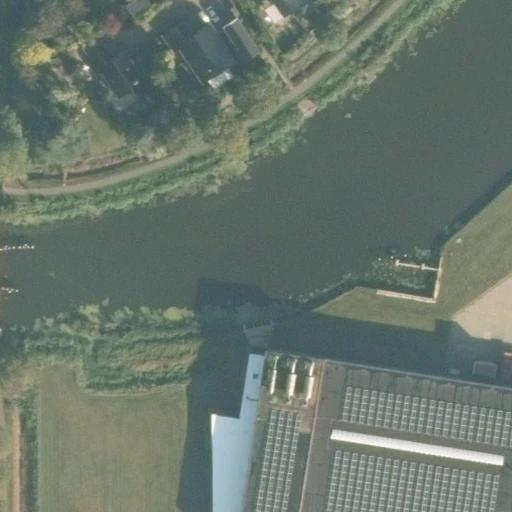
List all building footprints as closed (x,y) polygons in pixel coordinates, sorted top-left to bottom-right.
[(271,0),(283,16),(306,0),(271,0)] [(243,61),(258,51),(235,18),(221,28),(243,61)] [(177,49),(200,82),(206,78),(214,90),(233,76),(225,64),(236,57),(226,42),(222,44),(207,22),(191,34),(182,20),(160,35),(171,52),(177,49)] [(106,36),(114,53),(124,47),(116,31),(106,36)] [(111,57),(103,46),(84,59),(94,74),(99,71),(117,98),(130,89),(135,96),(147,87),(122,50),(111,57)] [(49,65),(67,78),(78,62),(60,49),(49,65)] [(511,511),(511,385),(495,383),(494,384),(498,363),(476,360),(473,380),(459,378),(444,376),(326,357),(269,348),(268,354),(250,352),(240,417),(213,413),(213,432),(214,432),(214,511),(511,511)]
